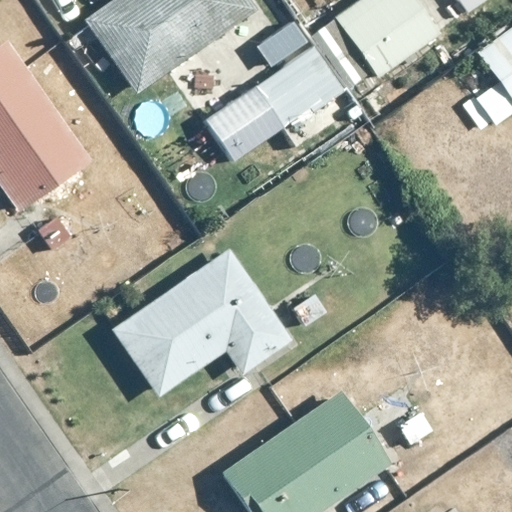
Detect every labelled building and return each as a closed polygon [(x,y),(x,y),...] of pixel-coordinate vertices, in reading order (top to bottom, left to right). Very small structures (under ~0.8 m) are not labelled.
[(253,0),(111,0),(84,19),(138,96),(261,11),(253,0)] [(432,32),(409,0),(339,0),(316,17),(363,82),(432,32)] [(476,0),(441,0),(454,17),(476,0)] [(511,16),(467,48),(485,74),(463,89),(489,126),(511,109),(511,16)] [(0,183),(19,211),(92,160),(8,40),(0,45),(0,183)] [(305,110),(318,131),(350,111),(309,43),(244,83),(194,113),(222,160),(272,129),(305,110)] [(230,247),(110,330),(158,399),(226,352),(243,376),(295,340),(230,247)] [(342,392),(223,474),(248,511),(320,511),(391,464),(342,392)] [(511,424),(493,440),(511,464),(511,424)]
